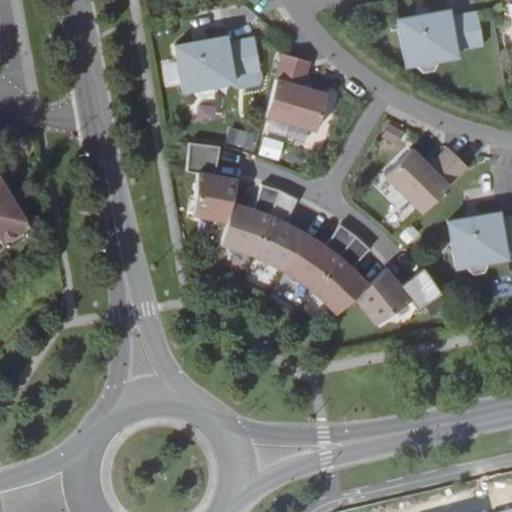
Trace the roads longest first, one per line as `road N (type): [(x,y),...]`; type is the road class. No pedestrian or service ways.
road 1 (tertiary): [(75,0),(125,280)]
road 2 (secondary): [(232,506),(291,471),(371,440)]
road 3 (secondary): [(371,440),(223,429)]
road 4 (secondary): [(371,440),(511,408)]
road 5 (tertiary): [(125,280),(105,422)]
road 6 (tertiary): [(191,404),(159,357),(125,280)]
road 7 (residential): [(511,142),(386,96)]
road 8 (residential): [(386,96),(337,53),(297,0)]
